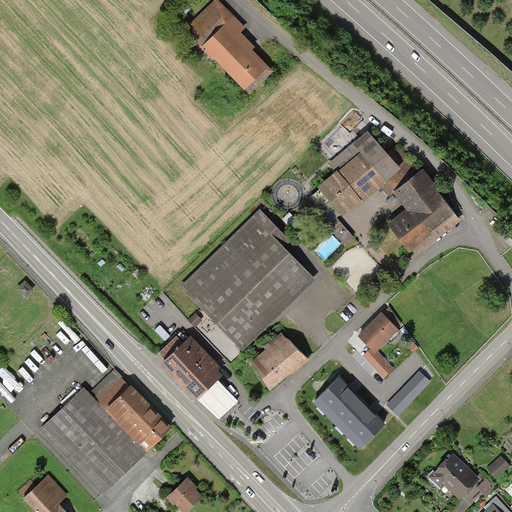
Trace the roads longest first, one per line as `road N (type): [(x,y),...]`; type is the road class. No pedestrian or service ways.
road 1 (primary): [(0,221),(277,511)]
road 2 (residential): [(478,227),(425,255),(281,397),(358,490)]
road 3 (residential): [(478,227),(426,151),(239,0)]
road 4 (motorway): [(344,0),(511,154)]
road 5 (tertiary): [(358,490),(511,334)]
road 6 (motorway): [(511,112),(389,0)]
